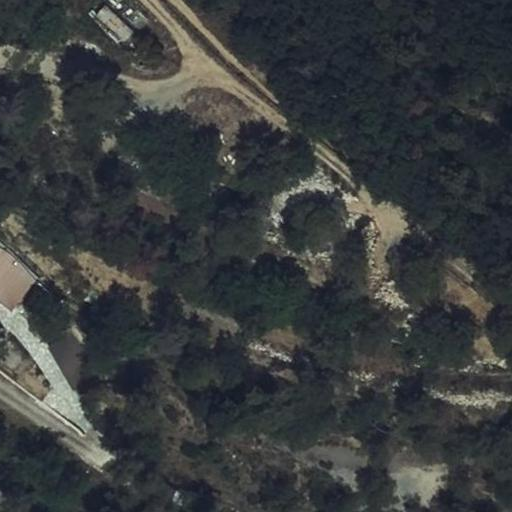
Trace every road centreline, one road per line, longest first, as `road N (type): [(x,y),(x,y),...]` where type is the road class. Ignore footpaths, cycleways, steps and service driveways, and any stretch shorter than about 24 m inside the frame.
road 1 (track): [(511,322),(195,56),(140,0)]
road 2 (track): [(64,428),(201,511)]
